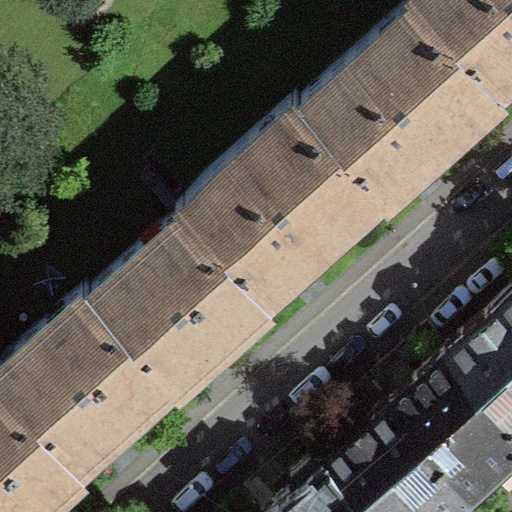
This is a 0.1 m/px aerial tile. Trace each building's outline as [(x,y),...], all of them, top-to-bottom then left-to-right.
[(504,87),(500,84),(421,0),(400,0),(298,92),(382,189),(385,194),(417,166),(504,87)] [(511,0),(421,0),(500,84),(511,72),(511,0)] [(182,198),(266,292),(297,265),(382,189),(298,92),(295,87),(177,193),(182,198)] [(182,198),(89,281),(171,376),(175,382),(206,353),(269,296),(266,292),(182,198)] [(105,435),(171,376),(89,281),(85,276),(0,352),(0,372),(79,458),(105,435)] [(445,340),(511,414),(511,280),(479,310),(445,340)] [(511,441),(511,414),(445,340),(407,375),(391,389),(471,478),(511,441)] [(0,511),(28,511),(85,462),(79,458),(0,372),(0,511)] [(325,450),(379,511),(433,511),(471,478),(391,389),(343,433),(325,450)] [(275,493),(261,507),(260,509),(263,511),(379,511),(325,450),(310,449),(291,466),(291,478),(275,493)]
